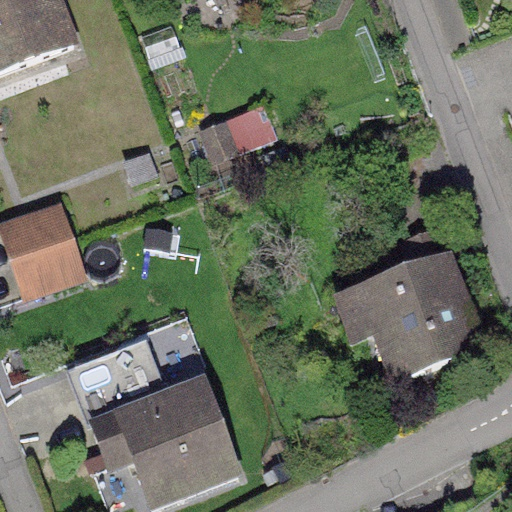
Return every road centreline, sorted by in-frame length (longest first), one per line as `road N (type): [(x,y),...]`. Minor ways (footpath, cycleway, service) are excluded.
road 1 (residential): [(411,0),(511,264)]
road 2 (residential): [(511,415),(318,511)]
